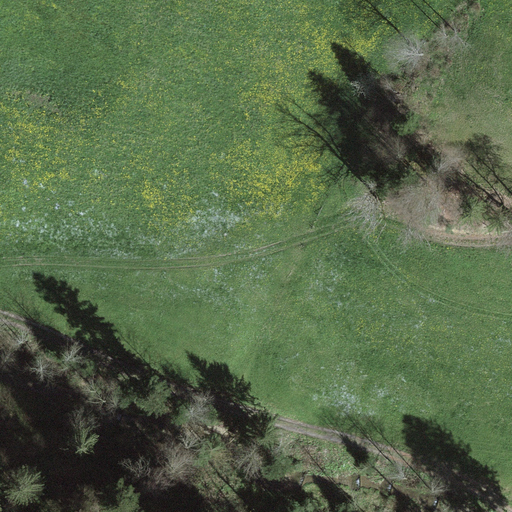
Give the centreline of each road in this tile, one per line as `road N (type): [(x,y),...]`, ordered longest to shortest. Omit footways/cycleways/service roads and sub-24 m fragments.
road 1 (track): [(504,511),(456,478),(226,407),(0,312)]
road 2 (track): [(511,236),(461,240),(370,219),(207,261),(0,263)]
